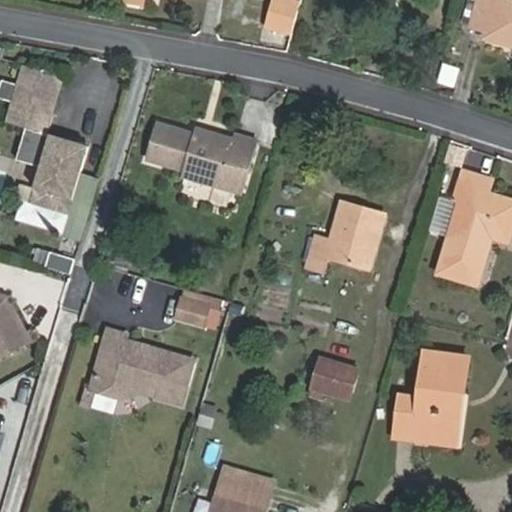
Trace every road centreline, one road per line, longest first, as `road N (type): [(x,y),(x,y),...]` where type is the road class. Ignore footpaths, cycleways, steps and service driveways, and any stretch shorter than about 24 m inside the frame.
road 1 (residential): [(0,16),(305,74),(511,135)]
road 2 (unknown): [(4,511),(155,46)]
road 3 (unknown): [(305,74),(154,511)]
